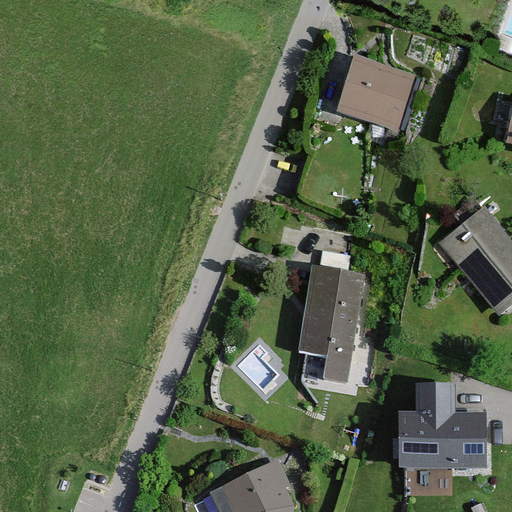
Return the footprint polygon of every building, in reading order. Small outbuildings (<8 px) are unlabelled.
[(416,78),(356,61),(340,117),(399,135),(416,78)] [(511,247),(482,211),(441,245),(503,320),(511,312),(511,247)] [(362,278),(313,271),(301,356),(330,360),(327,384),(347,386),(362,278)] [(454,390),(421,392),(423,436),(401,437),(404,478),(490,474),(487,417),(455,419),(454,390)] [(277,463),(212,495),(218,511),(295,511),(296,511),(285,493),(292,491),(277,463)]
